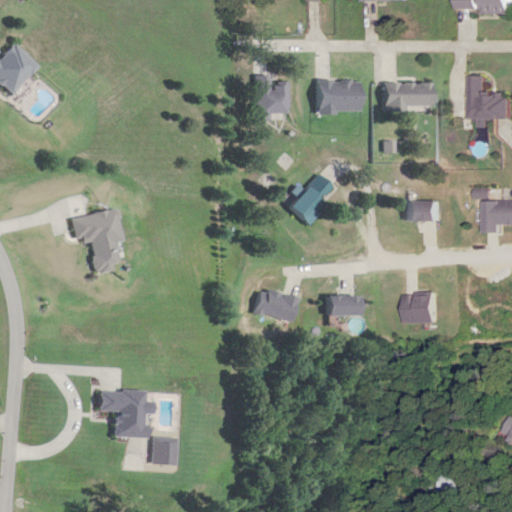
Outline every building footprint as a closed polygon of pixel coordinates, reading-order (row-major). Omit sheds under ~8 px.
[(511,0),(454,0),(455,9),(487,9),(487,14),(511,13),(511,0)] [(0,84),(10,95),(38,68),(13,43),(0,56),(0,84)] [(286,85),(270,86),(269,76),(252,77),(254,115),(287,113),(286,85)] [(335,190),(318,175),(289,207),(307,222),(335,190)] [(511,201),(486,201),(485,233),(503,233),(504,225),(511,225),(511,201)] [(443,202),(407,202),(407,222),(443,222),(443,202)] [(70,219),(74,239),(87,236),(93,271),(119,267),(115,244),(122,242),(116,211),(70,219)] [(149,440),(149,430),(144,430),(144,416),(154,416),(154,407),(145,406),(145,393),(99,392),(98,413),(114,414),(113,439),(149,440)] [(448,496),(475,495),(474,476),(447,477),(448,496)]
